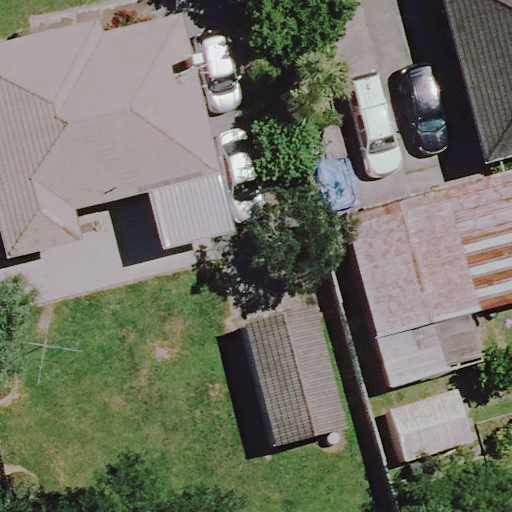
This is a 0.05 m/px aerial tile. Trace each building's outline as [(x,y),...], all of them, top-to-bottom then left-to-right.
[(511,0),(419,0),(461,174),(511,161),(511,0)] [(0,53),(0,264),(61,251),(54,222),(129,206),(142,262),(214,246),(163,17),(0,53)] [(330,240),(376,396),(467,368),(454,325),(511,307),(511,223),(502,189),(330,240)] [(297,319),(225,346),(267,459),(340,432),(297,319)] [(460,455),(443,399),(373,420),(390,476),(460,455)]
